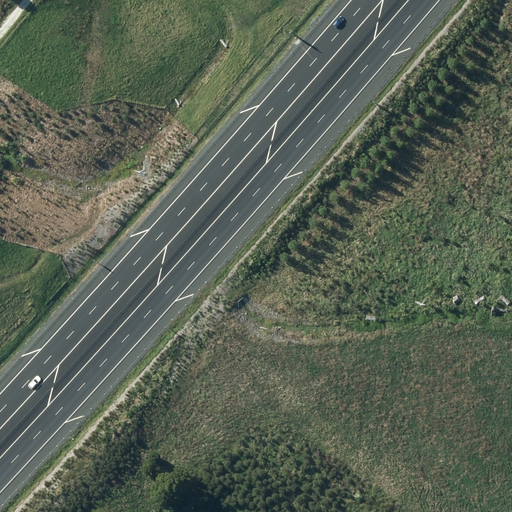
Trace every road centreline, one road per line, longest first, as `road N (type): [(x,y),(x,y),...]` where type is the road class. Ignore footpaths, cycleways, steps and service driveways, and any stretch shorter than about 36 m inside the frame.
road 1 (motorway): [(419,0),(0,475)]
road 2 (motorway): [(0,404),(358,0)]
